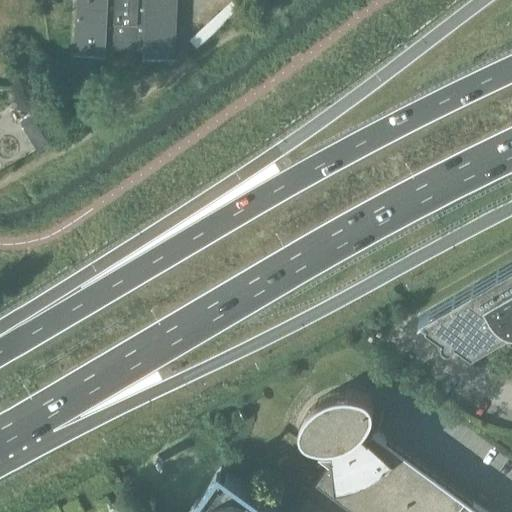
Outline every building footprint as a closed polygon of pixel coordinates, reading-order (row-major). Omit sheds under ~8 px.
[(76,0),(73,53),(107,55),(105,53),(106,48),(144,50),(142,57),(175,58),(174,58),(177,0),(76,0)] [(20,122),(37,151),(49,145),(31,116),(20,122)] [(511,263),(419,317),(420,318),(425,315),(429,318),(427,320),(442,330),(444,331),(442,335),(444,339),(447,342),(451,342),(455,340),(458,336),(473,347),(511,324),(511,263)] [(381,417),(373,413),(374,412),(374,411),(374,410),(374,409),(374,408),(374,407),(374,406),(374,405),(374,404),(373,403),(373,402),(373,401),(372,401),(372,400),(372,399),(371,399),(371,398),(370,397),(369,396),(368,396),(368,395),(367,395),(366,394),(365,394),(363,393),(362,392),(360,392),(359,392),(357,391),(355,391),(352,390),(350,390),(347,390),(345,390),(342,390),(340,391),(337,391),(335,392),(333,392),(330,393),(328,394),(326,395),(323,396),(321,397),(319,398),(318,399),(316,400),(315,402),(313,404),(311,405),(309,407),(308,409),(307,411),(305,413),(304,415),(303,417),(302,419),(301,422),(300,423),(300,424),(300,425),(300,426),(300,427),(300,428),(300,429),(301,430),(301,431),(301,432),(302,433),(302,434),(302,435),(303,435),(303,436),(304,437),(305,438),(306,439),(307,439),(307,440),(308,440),(309,440),(309,441),(311,442),(314,442),(316,443),(319,443),(321,444),(324,444),(326,444),(329,444),(331,444),(333,444),(333,446),(334,452),(332,452),(329,452),(327,452),(325,452),(322,452),(320,452),(330,460),(317,478),(364,511),(488,511),(466,496),(375,429),(381,417)] [(188,511),(282,511),(221,467),(188,511)]
